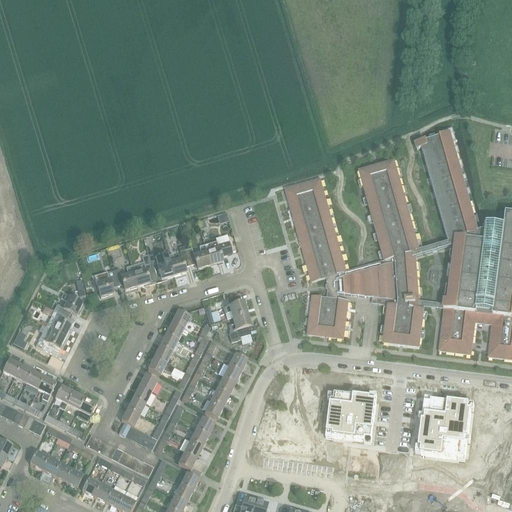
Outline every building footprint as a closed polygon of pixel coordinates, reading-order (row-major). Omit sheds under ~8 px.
[(439,353),(471,356),(475,324),(492,326),(488,359),(511,361),(511,215),(506,214),(504,228),(487,225),(486,230),(478,232),(450,135),(438,138),(417,144),(417,145),(416,145),(417,150),(419,150),(423,149),(425,157),(450,243),(419,252),(394,163),(359,173),(385,262),(346,273),(320,181),(285,191),(311,284),(326,280),(327,284),(328,293),(327,299),(312,297),(307,336),(343,340),(348,302),(337,300),(338,295),(365,298),(379,300),(378,306),(388,307),(383,346),(419,350),(424,311),(424,308),(443,310),(444,311),(439,353)] [(227,241),(238,239),(237,232),(226,234),(227,241)] [(209,245),(204,246),(210,267),(223,263),(221,259),(233,255),(229,243),(218,246),(217,243),(209,245)] [(210,267),(204,246),(200,247),(202,254),(194,256),(192,249),(186,251),(190,266),(196,265),(198,271),(210,267)] [(173,255),(168,257),(174,277),(186,274),(185,268),(190,266),(186,251),(180,252),(182,260),(175,262),(173,255)] [(154,255),(148,256),(150,266),(153,277),(160,275),(162,281),(174,277),(168,257),(163,258),(155,260),(154,255)] [(153,277),(150,266),(148,256),(141,258),(143,264),(131,267),(137,288),(150,284),(148,279),(153,277)] [(118,270),(113,272),(117,287),(123,286),(125,291),(137,288),(131,267),(126,269),(128,275),(121,278),(118,270)] [(106,274),(107,274),(95,278),(101,298),(113,295),(112,289),(117,287),(113,272),(106,274)] [(54,312),(68,319),(71,314),(77,317),(83,305),(63,295),(61,300),(67,303),(64,310),(57,306),(54,312)] [(231,314),(233,320),(248,316),(244,304),(241,305),(239,297),(228,300),(230,308),(224,309),(226,315),(231,314)] [(210,307),(205,308),(210,325),(214,324),(210,307)] [(48,325),(46,329),(65,339),(71,328),(66,325),(68,319),(54,312),(51,318),(52,318),(48,325)] [(190,319),(178,312),(171,324),(184,331),(190,319)] [(251,327),(248,316),(233,320),(235,326),(229,327),(232,335),(229,336),(231,344),(241,342),(240,341),(239,341),(239,339),(250,336),(248,328),(251,327)] [(78,317),(66,340),(78,345),(89,323),(78,317)] [(184,331),(171,324),(165,336),(178,342),(184,331)] [(46,329),(42,327),(39,332),(43,334),(40,340),(39,340),(37,346),(51,353),(54,348),(59,351),(65,339),(46,329)] [(199,338),(204,341),(210,330),(204,327),(199,338)] [(178,342),(165,336),(160,347),(172,354),(178,342)] [(196,354),(201,356),(206,346),(201,344),(196,354)] [(212,355),(217,347),(212,344),(207,352),(212,355)] [(172,354),(160,347),(154,359),(166,365),(172,354)] [(211,357),(206,354),(201,364),(206,367),(211,357)] [(190,365),(195,368),(200,358),(195,355),(190,365)] [(235,356),(235,357),(229,368),(241,374),(248,362),(235,356)] [(154,359),(148,371),(160,377),(164,371),(170,374),(173,369),(166,365),(154,359)] [(3,374),(15,380),(21,368),(9,362),(3,374)] [(301,406),(322,413),(326,401),(323,400),(332,371),(314,365),(301,406)] [(205,368),(200,366),(195,376),(200,378),(205,368)] [(184,377),(189,379),(194,370),(189,367),(184,377)] [(15,380),(26,386),(32,373),(21,368),(15,380)] [(241,374),(229,368),(223,379),(235,385),(241,374)] [(26,386),(38,392),(44,379),(32,373),(26,386)] [(139,388),(152,395),(158,383),(145,376),(139,388)] [(184,390),(188,381),(183,378),(178,387),(184,390)] [(38,392),(44,395),(42,400),(47,403),(56,385),(44,379),(38,392)] [(199,381),(194,379),(189,387),(194,390),(199,381)] [(235,385),(223,379),(217,391),(229,397),(235,385)] [(62,388),(55,401),(62,404),(59,409),(64,412),(67,407),(73,394),(62,388)] [(152,395),(139,388),(133,400),(146,406),(152,395)] [(194,392),(188,389),(183,399),(188,402),(194,392)] [(211,402),(224,408),(229,397),(217,391),(211,402)] [(78,413),(85,400),(73,394),(67,407),(78,413)] [(5,395),(2,401),(12,406),(15,400),(5,395)] [(169,406),(174,408),(179,398),(174,396),(169,406)] [(331,402),(327,435),(333,436),(333,439),(371,444),(376,404),(370,404),(370,401),(335,396),(334,402),(331,402)] [(97,406),(85,400),(78,413),(79,413),(76,418),(87,424),(97,406)] [(146,406),(133,400),(127,411),(140,418),(146,406)] [(420,440),(419,450),(421,450),(421,456),(459,461),(459,458),(465,459),(467,445),(464,445),(465,440),(468,440),(471,413),(469,413),(469,407),(425,401),(421,434),(423,434),(423,440),(420,440)] [(17,402),(15,407),(24,412),(26,406),(17,402)] [(224,408),(211,402),(205,414),(217,420),(224,408)] [(6,421),(12,410),(6,407),(1,418),(6,421)] [(28,407),(25,412),(39,419),(41,414),(28,407)] [(163,416),(169,419),(173,410),(168,408),(163,416)] [(184,410),(179,408),(175,416),(180,419),(184,410)] [(12,410),(6,421),(12,424),(18,413),(12,410)] [(121,423),(125,425),(130,428),(134,430),(140,418),(127,411),(121,423)] [(18,413),(12,424),(18,426),(23,416),(18,413)] [(23,416),(18,426),(24,429),(29,419),(23,416)] [(44,422),(53,426),(55,421),(47,417),(44,422)] [(179,421),(174,418),(169,428),(174,430),(179,421)] [(29,419),(24,429),(29,432),(35,422),(29,419)] [(157,429),(162,432),(167,422),(162,419),(157,429)] [(196,431),(209,438),(215,426),(202,419),(196,431)] [(35,422),(29,432),(35,435),(40,425),(35,422)] [(57,422),(55,427),(64,432),(67,427),(57,422)] [(40,425),(35,435),(40,438),(45,427),(40,425)] [(130,428),(125,425),(119,436),(125,439),(130,428)] [(69,428),(66,433),(76,438),(79,433),(69,428)] [(130,428),(125,439),(130,441),(136,431),(134,430),(130,428)] [(173,432),(168,430),(163,439),(168,442),(173,432)] [(60,441),(62,436),(52,431),(50,436),(60,441)] [(136,431),(130,441),(135,444),(141,433),(136,431)] [(152,439),(157,442),(161,433),(156,431),(152,439)] [(190,443),(203,449),(209,438),(196,431),(190,443)] [(141,433),(135,444),(140,447),(146,436),(141,433)] [(146,436),(140,447),(146,450),(151,439),(146,436)] [(73,441),(64,437),(62,442),(70,446),(73,441)] [(91,451),(97,440),(91,437),(86,448),(91,451)] [(151,439),(146,450),(151,453),(157,442),(152,439),(151,439)] [(102,443),(97,440),(91,451),(96,454),(102,443)] [(0,456),(7,460),(13,448),(0,441),(0,442),(0,456)] [(162,441),(155,454),(155,455),(160,457),(167,444),(162,441)] [(96,454),(102,456),(107,446),(102,443),(96,454)] [(203,449),(190,443),(185,454),(197,461),(203,449)] [(81,457),(84,451),(74,446),(71,452),(81,457)] [(107,459),(112,448),(107,446),(102,456),(107,459)] [(117,451),(112,448),(107,459),(112,461),(117,451)] [(117,464),(122,453),(117,451),(112,461),(117,464)] [(91,462),(94,457),(85,452),(83,458),(91,462)] [(122,467),(128,456),(122,453),(117,464),(122,467)] [(30,466),(42,472),(48,460),(36,454),(30,466)] [(185,454),(178,466),(191,473),(197,461),(185,454)] [(127,469),(133,459),(128,456),(122,467),(127,469)] [(132,472),(138,461),(133,459),(127,469),(132,472)] [(42,472),(53,478),(60,466),(48,460),(42,472)] [(110,472),(113,466),(103,461),(100,466),(110,472)] [(137,475),(143,464),(138,461),(132,472),(137,475)] [(161,462),(157,471),(162,474),(167,465),(161,462)] [(143,477),(148,467),(143,464),(137,475),(143,477)] [(53,478),(65,484),(71,472),(60,466),(53,478)] [(122,477),(124,472),(114,467),(112,472),(122,477)] [(153,469),(148,467),(143,477),(148,480),(153,469)] [(83,478),(71,472),(65,484),(77,490),(83,478)] [(133,483),(136,478),(126,473),(123,478),(133,483)] [(151,482),(156,485),(161,475),(156,473),(151,482)] [(193,493),(199,482),(186,475),(180,487),(193,493)] [(146,484),(138,479),(135,484),(143,489),(146,484)] [(82,493),(94,499),(100,486),(88,480),(82,493)] [(155,487),(150,484),(145,494),(150,497),(155,487)] [(100,486),(94,499),(106,505),(112,492),(100,486)] [(180,487),(174,498),(187,505),(193,493),(180,487)] [(106,505),(117,511),(124,498),(112,492),(106,505)] [(150,499),(144,496),(139,506),(144,508),(150,499)] [(131,511),(135,505),(135,504),(124,498),(117,511),(119,511),(131,511)] [(172,511),(183,511),(187,505),(174,498),(168,510),(172,511)] [(235,507),(233,511),(253,511),(256,503),(244,499),(241,509),(235,507)] [(363,499),(359,511),(379,511),(381,507),(375,506),(376,502),(363,499)] [(432,511),(433,502),(390,499),(388,511),(432,511)] [(256,503),(253,511),(266,511),(268,506),(256,503)]
